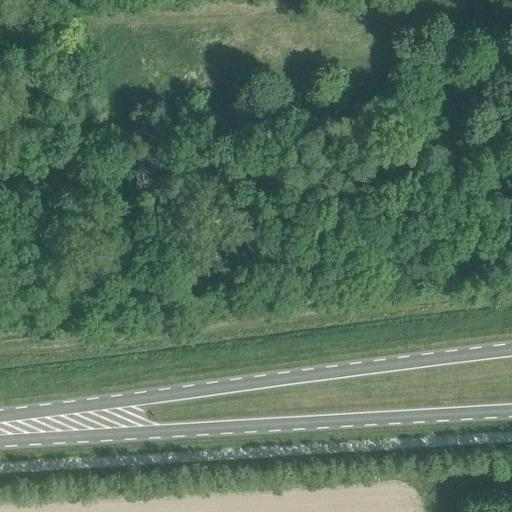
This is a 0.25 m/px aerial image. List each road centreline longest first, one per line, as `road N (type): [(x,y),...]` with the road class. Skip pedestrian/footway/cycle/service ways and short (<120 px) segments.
road 1 (primary): [(511,353),(276,379),(115,421)]
road 2 (primary): [(115,421),(246,427),(511,413)]
